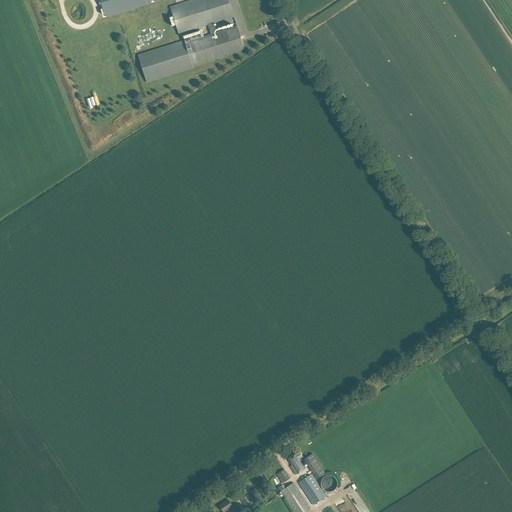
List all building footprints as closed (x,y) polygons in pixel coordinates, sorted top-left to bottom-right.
[(145,0),(101,0),(104,8),(101,9),(102,14),(106,13),(107,17),(147,4),(145,0)] [(145,0),(147,4),(160,0),(189,0),(170,6),(178,33),(208,24),(211,34),(190,41),(189,38),(184,40),(193,66),(244,49),(237,26),(216,32),(213,23),(234,16),(228,0),(145,0)] [(184,40),(138,55),(147,82),(193,68),(193,66),(184,40)] [(333,439),(328,433),(324,435),(316,440),(321,447),(320,447),(325,455),(330,451),(327,447),(326,447),(325,445),(333,439)] [(288,458),(292,465),(290,466),(296,475),(306,468),(299,458),(303,456),(299,451),(288,458)] [(313,453),(305,459),(307,463),(316,458),(313,453)] [(322,468),(314,474),(317,478),(325,473),(322,468)] [(290,478),(284,469),(277,474),(282,483),(290,478)] [(298,482),(313,504),(327,495),(325,491),(324,492),(314,476),(315,476),(313,473),(298,482)] [(337,480),(336,479),(335,478),(334,477),(333,476),(331,475),(330,475),(328,475),(327,475),(325,476),(324,477),(323,478),(322,479),(321,480),(321,482),(321,483),(321,485),(322,486),(322,488),(323,489),(325,490),(326,491),(327,491),(329,491),(331,491),(332,491),(334,490),(335,489),(336,488),(337,487),(337,485),(337,484),(337,482),(337,480)] [(283,484),(278,487),(281,491),(294,511),(305,511),(311,509),(293,482),(285,488),(283,484)] [(254,505),(247,495),(241,499),(247,509),(254,505)] [(235,510),(231,504),(228,499),(219,505),(224,511),(230,508),(232,511),(235,510)]
